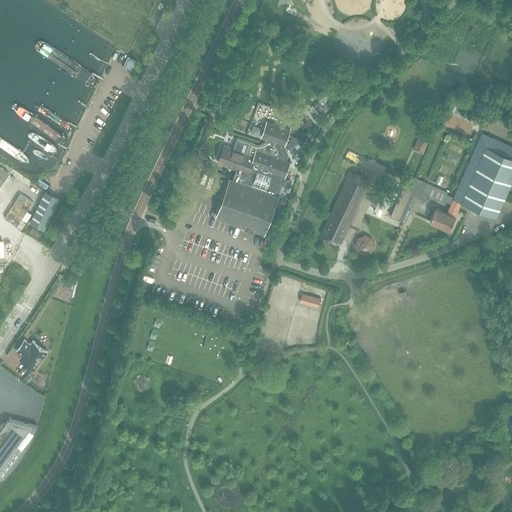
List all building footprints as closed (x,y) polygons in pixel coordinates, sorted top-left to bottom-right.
[(336,75),(331,84),(338,88),(343,79),(336,75)] [(217,122),(231,128),(235,119),(220,113),(217,122)] [(259,145),(237,138),(233,149),(231,148),(230,147),(227,145),(225,146),(224,146),(221,154),(219,155),(218,159),(219,161),(218,162),(237,169),(233,179),(230,178),(216,216),(244,227),(244,228),(254,232),(254,230),(264,234),(278,195),(276,195),(282,176),(284,177),(290,161),(285,160),(287,155),(283,148),(290,130),(267,122),(261,137),(266,139),(265,142),(259,145)] [(497,218),(511,183),(511,146),(482,133),(453,199),(446,195),(447,192),(427,183),(423,191),(451,204),(447,213),(436,208),(430,221),(450,230),(456,217),(455,217),(462,202),(497,218)] [(343,149),(342,153),(352,157),(354,152),(343,149)] [(0,185),(1,186),(9,173),(0,166),(0,185)] [(351,172),(321,234),(340,243),(369,181),(351,172)] [(405,182),(404,186),(391,216),(402,221),(417,187),(405,182)] [(380,184),(371,203),(385,210),(395,190),(380,184)] [(45,190),(30,223),(44,230),(60,198),(45,190)] [(33,202),(20,194),(5,218),(17,226),(33,202)] [(20,223),(16,229),(21,232),(25,226),(20,223)] [(33,227),(30,231),(39,237),(41,233),(33,227)] [(374,244),(373,241),(371,238),(369,236),(365,234),(362,235),(360,236),(358,237),(357,238),(355,241),(355,244),(355,246),(356,248),(358,251),(361,253),(364,254),(367,253),(371,251),(373,248),(374,246),(374,244)] [(302,294),(300,301),(319,307),(321,299),(302,294)] [(25,339),(16,351),(17,351),(22,355),(20,358),(20,357),(19,358),(35,369),(47,351),(48,352),(48,351),(33,340),(32,340),(33,341),(31,344),(25,339)] [(32,439),(37,427),(8,419),(0,430),(0,482),(1,482),(10,472),(18,462),(26,451),(32,439)]
